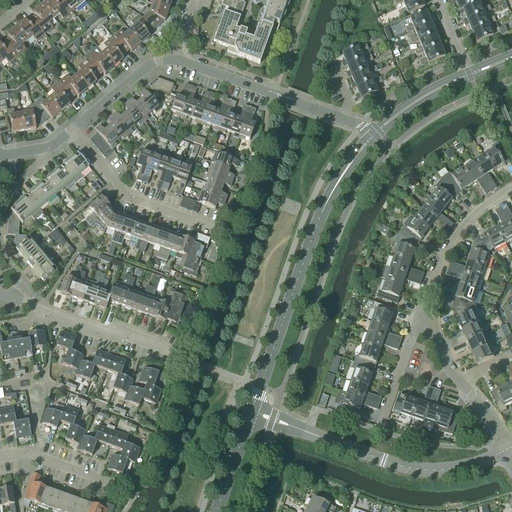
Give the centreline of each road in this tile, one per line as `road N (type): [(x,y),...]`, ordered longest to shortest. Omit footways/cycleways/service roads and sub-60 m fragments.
road 1 (tertiary): [(254,408),(316,227),(341,174),(374,132)]
road 2 (residential): [(271,421),(427,471),(509,449)]
road 3 (residential): [(374,132),(172,60)]
road 4 (residential): [(227,231),(131,199),(75,130)]
road 5 (residential): [(0,300),(17,297),(92,333),(174,355)]
road 6 (residential): [(381,424),(435,273)]
road 7 (residential): [(0,459),(31,454),(104,480),(145,479)]
road 8 (residential): [(172,60),(149,67),(75,130)]
